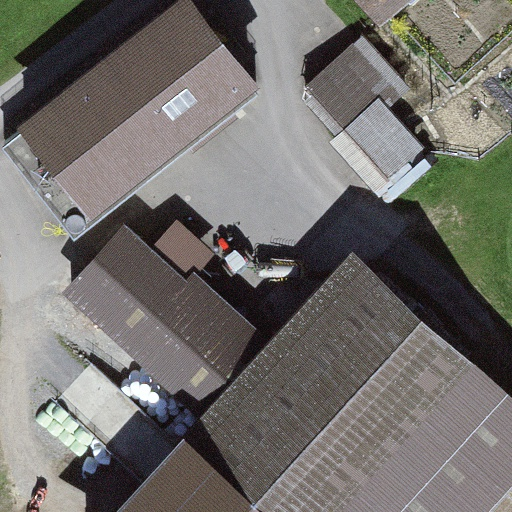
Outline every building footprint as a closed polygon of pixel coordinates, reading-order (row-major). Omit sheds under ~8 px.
[(442,0),(372,0),(407,35),(442,0)] [(250,96),(183,9),(7,144),(74,231),(250,96)] [(420,106),(361,44),(300,100),(396,204),(433,169),(396,128),(420,106)] [(275,360),(128,232),(72,296),(219,424),(275,360)] [(479,511),(511,476),(511,408),(358,271),(275,360),(219,424),(138,511),(479,511)]
